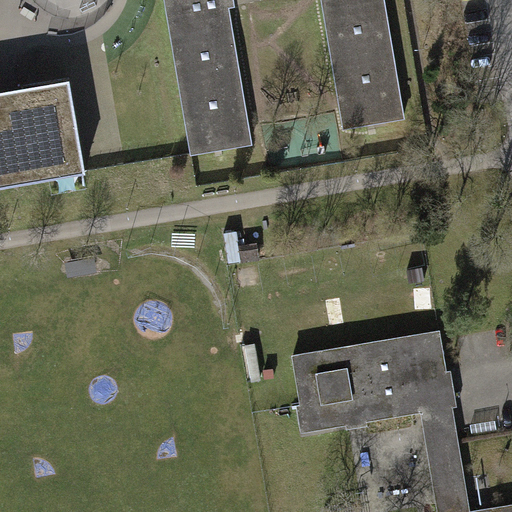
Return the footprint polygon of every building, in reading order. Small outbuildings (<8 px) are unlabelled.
[(0,0),(0,182),(85,167),(70,77),(0,88),(0,0)] [(226,0),(166,0),(192,153),(251,143),(227,1),(226,0)] [(322,0),(345,127),(405,116),(384,0),(322,0)] [(258,244),(244,246),(246,262),(261,260),(258,244)] [(439,330),(291,355),(300,406),(295,407),(299,435),(419,414),(435,511),(511,511),(511,506),(477,511),(470,511),(458,443),(453,409),(459,408),(453,372),(447,374),(439,330)] [(256,344),(245,346),(251,384),(263,382),(256,344)]
